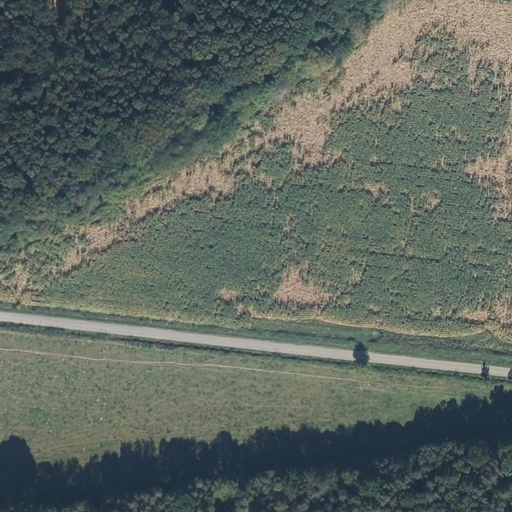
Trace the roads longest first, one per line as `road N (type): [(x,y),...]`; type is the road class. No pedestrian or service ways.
road 1 (unclassified): [(0,315),(511,373)]
road 2 (track): [(57,208),(228,105),(358,0)]
